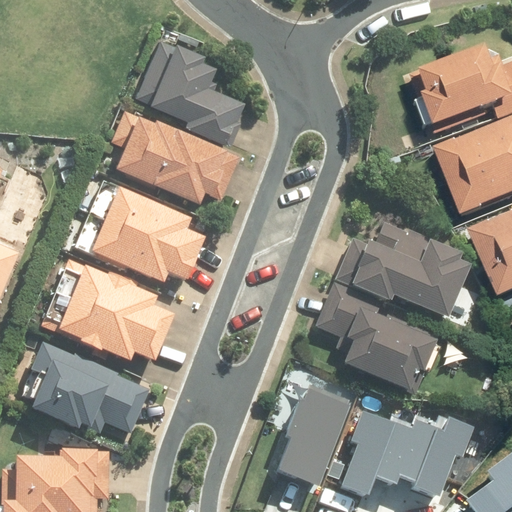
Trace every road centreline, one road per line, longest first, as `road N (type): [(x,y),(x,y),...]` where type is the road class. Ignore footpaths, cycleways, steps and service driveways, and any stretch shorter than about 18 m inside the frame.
road 1 (residential): [(307,87),(330,122),(332,161),(238,409)]
road 2 (residential): [(191,394),(307,87)]
road 3 (residential): [(157,511),(191,394)]
